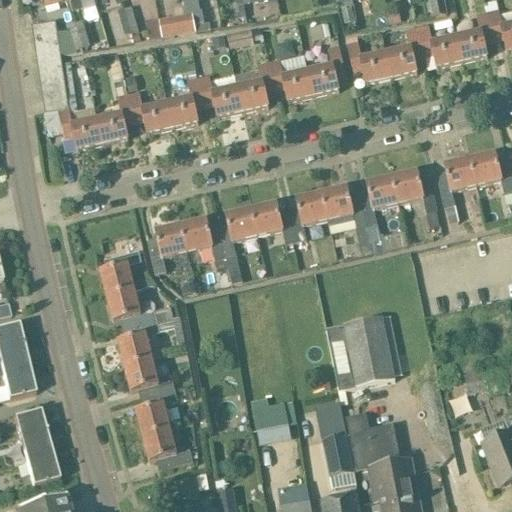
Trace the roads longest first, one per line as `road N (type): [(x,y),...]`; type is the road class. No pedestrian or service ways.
road 1 (residential): [(29,210),(511,101)]
road 2 (tertiary): [(107,511),(29,210)]
road 3 (tertiary): [(29,210),(0,24)]
